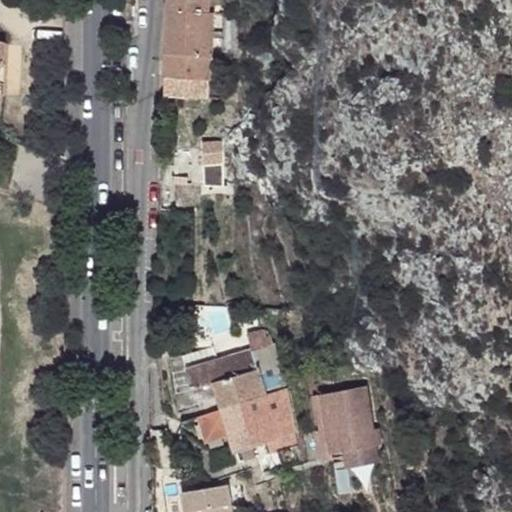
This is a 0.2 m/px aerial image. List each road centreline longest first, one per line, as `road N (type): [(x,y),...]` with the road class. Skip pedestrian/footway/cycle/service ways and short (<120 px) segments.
road 1 (tertiary): [(131,511),(151,0)]
road 2 (primary): [(95,0),(97,511)]
